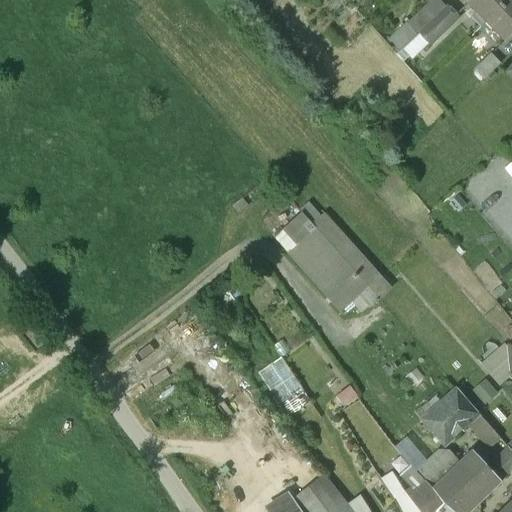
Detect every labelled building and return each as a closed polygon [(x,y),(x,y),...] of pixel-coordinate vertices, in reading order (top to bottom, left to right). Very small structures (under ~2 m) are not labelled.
[(440,0),(430,0),(407,23),(418,34),(431,22),(446,6),(440,0)] [(470,0),(469,1),(487,21),(509,0),(470,0)] [(511,0),(509,0),(487,21),(506,40),(511,34),(511,0)] [(455,15),(446,6),(431,22),(439,30),(455,15)] [(470,37),(461,27),(433,50),(442,61),(470,37)] [(492,54),(476,69),(485,78),(501,63),(492,54)] [(243,200),(275,238),(302,213),(268,174),(243,200)] [(315,227),(302,213),(275,238),(341,312),(353,302),(362,312),(369,306),(370,308),(379,300),(369,289),(315,227)] [(380,279),(325,216),(315,227),(369,289),(380,279)] [(310,401),(281,358),(258,373),(287,417),(310,401)] [(350,386),(336,397),(343,405),(357,395),(350,386)] [(480,414),(457,388),(422,419),(445,446),(470,424),(480,414)] [(501,438),(480,414),(470,424),(491,448),(501,438)] [(511,450),(510,448),(492,465),(503,477),(511,470),(511,468),(511,450)] [(438,450),(416,471),(424,479),(434,490),(462,463),(451,451),(438,450)] [(462,463),(434,490),(446,506),(453,511),(467,511),(500,480),(489,468),(474,452),(462,463)] [(412,466),(401,476),(412,488),(424,479),(416,471),(412,466)] [(391,474),(381,480),(390,494),(400,488),(391,474)] [(347,505),(325,476),(293,500),(295,504),(295,503),(301,511),(352,511),(348,505),(347,505)] [(434,490),(424,479),(412,488),(406,492),(419,511),(453,511),(446,506),(434,490)] [(419,511),(406,492),(395,501),(402,511),(419,511)] [(370,511),(360,497),(348,505),(352,511),(370,511)] [(293,500),(280,511),(301,511),(295,504),(293,500)]
